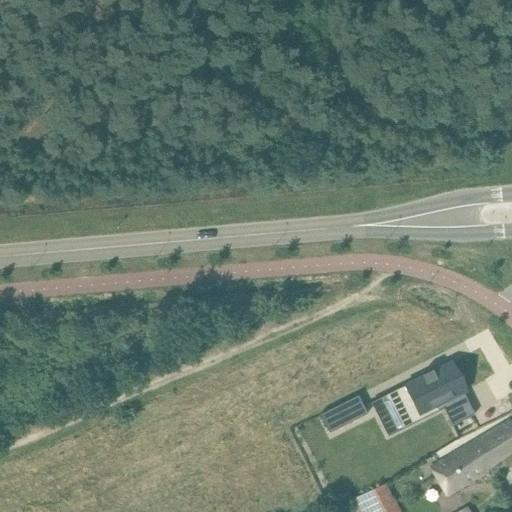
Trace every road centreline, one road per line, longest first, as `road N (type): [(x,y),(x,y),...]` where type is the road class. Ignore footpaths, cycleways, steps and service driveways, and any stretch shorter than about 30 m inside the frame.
road 1 (track): [(511,381),(503,382),(461,321),(424,296),(393,291),(306,315),(0,450)]
road 2 (secondary): [(336,228),(0,257)]
road 3 (secondary): [(511,194),(463,197),(336,228)]
road 4 (secondary): [(336,228),(511,231)]
